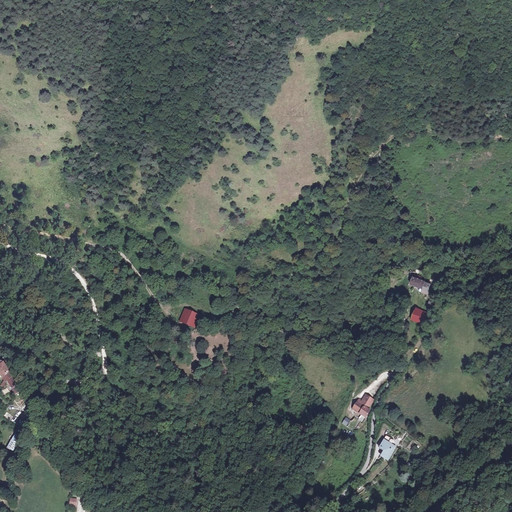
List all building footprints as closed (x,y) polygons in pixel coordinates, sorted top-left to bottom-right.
[(430,286),(427,285),(428,280),(414,277),(412,288),(424,290),(424,294),(428,295),(430,286)] [(432,304),(429,302),(425,311),(415,307),(410,320),(424,325),(432,304)] [(199,315),(184,310),(179,323),(194,328),(199,315)] [(17,384),(6,374),(0,377),(0,378),(4,382),(6,384),(12,390),(17,384)] [(351,405),(365,413),(369,407),(368,406),(372,398),(365,394),(361,400),(356,397),(351,405)] [(342,424),(346,426),(350,420),(345,417),(342,424)] [(386,450),(384,456),(389,459),(396,446),(391,443),(387,439),(382,444),(382,445),(382,447),(386,450)] [(18,444),(10,440),(6,448),(14,452),(18,444)] [(77,499),(69,499),(68,506),(76,507),(77,499)]
